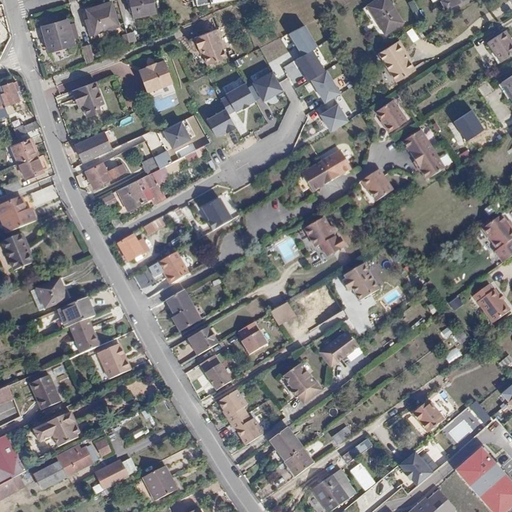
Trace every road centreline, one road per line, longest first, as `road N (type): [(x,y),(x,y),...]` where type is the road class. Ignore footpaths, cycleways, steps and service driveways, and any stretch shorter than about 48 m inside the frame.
road 1 (residential): [(27,61),(100,245),(180,395),(255,511)]
road 2 (unknown): [(157,354),(274,280)]
